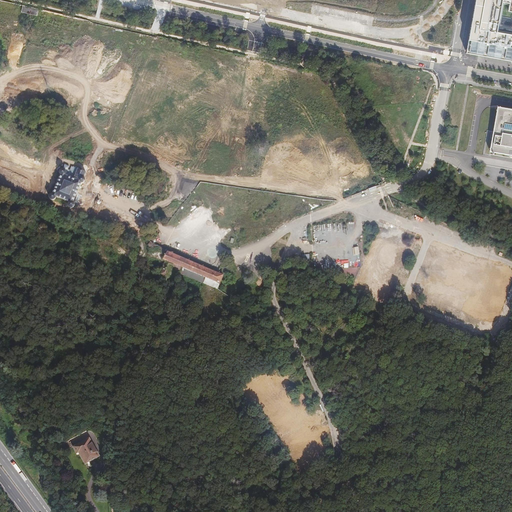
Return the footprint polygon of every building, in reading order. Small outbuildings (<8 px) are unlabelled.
[(0,0),(0,7),(22,11),(23,5),(0,0)] [(511,0),(475,0),(466,53),(511,61),(511,60),(511,0)] [(50,11),(48,18),(61,21),(63,14),(50,11)] [(137,54),(134,50),(129,54),(125,47),(121,50),(127,60),(137,54)] [(147,51),(142,53),(144,59),(150,56),(147,51)] [(165,53),(160,56),(163,62),(169,59),(165,53)] [(190,95),(200,90),(196,84),(172,98),(177,106),(191,98),(190,95)] [(309,90),(268,113),(272,119),(274,118),(279,126),(317,105),(309,90)] [(511,110),(497,108),(496,109),(493,131),(489,151),(511,155),(511,110)] [(184,130),(177,118),(166,124),(168,127),(172,125),(177,134),(184,130)] [(311,119),(304,124),(309,131),(315,126),(311,119)] [(54,199),(55,197),(57,198),(67,202),(66,204),(66,206),(67,207),(68,208),(70,208),(71,208),(72,207),(73,205),(73,204),(73,201),(80,183),(81,182),(82,181),(83,180),(83,178),(82,177),(84,172),(71,166),(70,170),(67,169),(68,166),(63,165),(62,169),(60,168),(58,169),(58,171),(57,173),(59,174),(52,193),(51,193),(50,194),(49,194),(48,196),(48,198),(49,199),(50,200),(52,200),(53,200),(54,199)] [(215,289),(221,275),(165,251),(151,243),(145,252),(156,259),(156,261),(158,262),(159,259),(163,261),(157,273),(165,277),(170,267),(173,268),(173,270),(178,272),(178,273),(215,289)] [(431,277),(425,295),(471,310),(472,306),(491,312),(505,272),(443,251),(438,266),(441,267),(437,279),(431,277)] [(211,304),(212,300),(225,305),(228,299),(213,293),(211,299),(208,298),(206,302),(211,304)] [(256,321),(249,306),(242,310),(250,324),(256,321)] [(82,465),(97,457),(87,437),(70,446),(74,454),(76,453),(82,465)]
